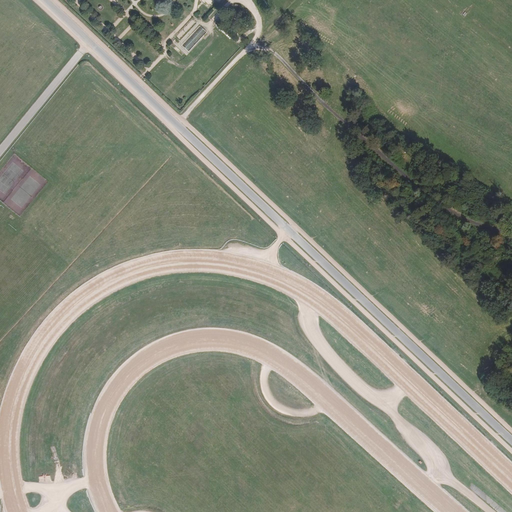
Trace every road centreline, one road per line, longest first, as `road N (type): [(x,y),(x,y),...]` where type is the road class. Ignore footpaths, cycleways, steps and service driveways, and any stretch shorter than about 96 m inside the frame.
road 1 (track): [(246,50),(274,53),(450,211),(511,234)]
road 2 (track): [(487,511),(316,340),(307,312)]
road 3 (track): [(246,0),(258,18),(257,36),(176,124)]
